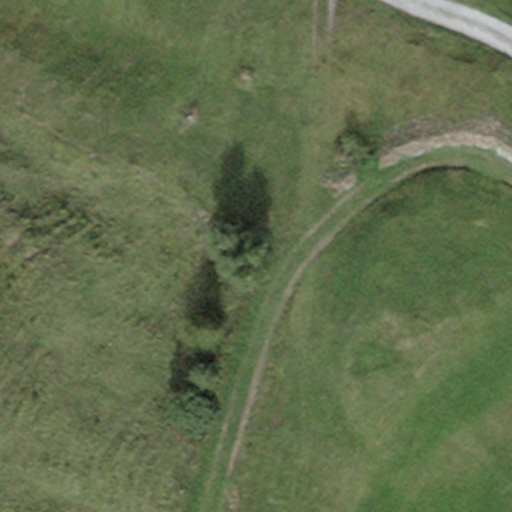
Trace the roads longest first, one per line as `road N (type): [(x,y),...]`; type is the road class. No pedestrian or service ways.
road 1 (track): [(511,178),(477,157),(413,156),(286,270),(210,511)]
road 2 (track): [(396,0),(511,43)]
